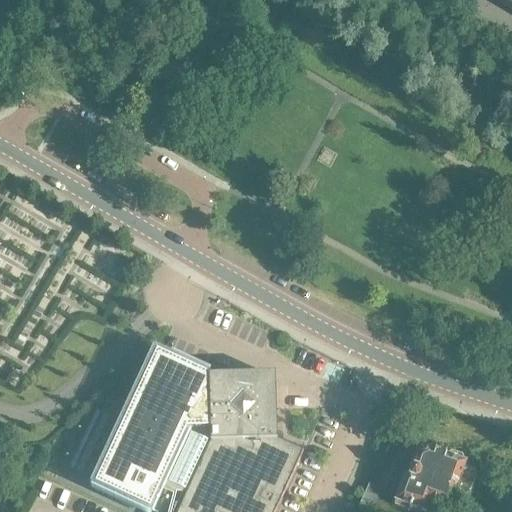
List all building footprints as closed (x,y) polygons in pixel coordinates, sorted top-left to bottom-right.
[(511,0),(483,0),(511,18),(511,0)] [(274,511),(302,452),(284,444),(275,440),(273,375),(209,377),(156,352),(94,486),(149,511),(274,511)] [(322,411),(308,441),(331,452),(345,421),(322,411)] [(404,473),(395,493),(393,499),(423,511),(425,511),(430,502),(448,510),(456,491),(464,493),(469,491),(475,473),(473,468),(463,465),(464,462),(462,461),(463,459),(460,454),(451,451),(447,453),(446,455),(418,443),(405,474),(404,473)] [(423,511),(393,499),(395,493),(365,485),(353,511),(423,511)]
